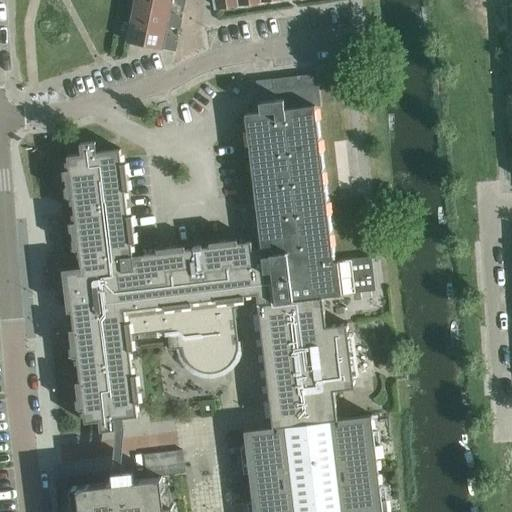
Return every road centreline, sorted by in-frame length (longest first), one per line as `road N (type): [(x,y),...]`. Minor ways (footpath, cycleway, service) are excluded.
road 1 (residential): [(217,511),(206,433),(26,457)]
road 2 (residential): [(511,432),(494,215),(511,209)]
road 3 (residential): [(26,457),(9,291)]
road 4 (residential): [(9,291),(0,152)]
